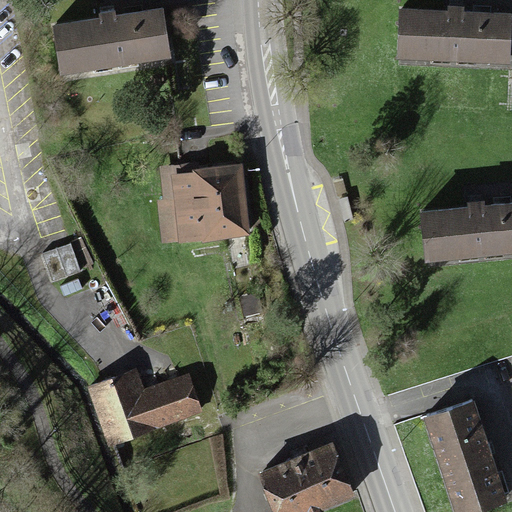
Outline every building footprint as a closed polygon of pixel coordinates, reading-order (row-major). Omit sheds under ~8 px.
[(447,10),(404,9),(402,61),(510,64),(511,12),(465,11),(465,6),(456,6),(447,6),(447,10)] [(163,11),(56,25),(62,70),(169,56),(163,11)] [(239,164),(161,170),(166,231),(244,225),(239,164)] [(511,194),(418,203),(422,248),(511,240),(511,194)] [(72,243),(43,253),(53,280),(82,270),(72,243)] [(87,387),(105,441),(200,409),(188,376),(141,392),(133,371),(87,387)] [(472,401),(425,417),(456,511),(480,511),(506,504),(472,401)] [(329,440),(258,466),(275,511),(283,511),(347,488),(329,440)]
